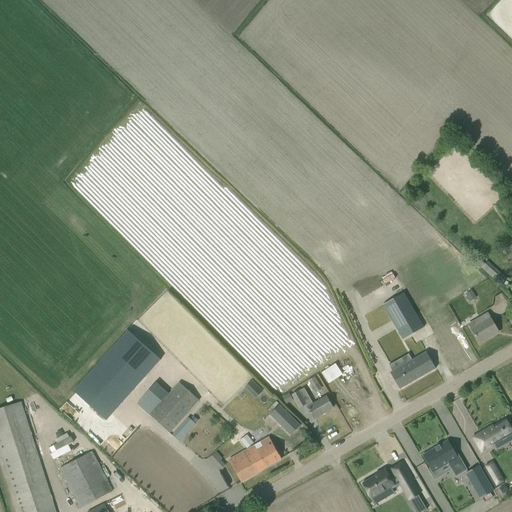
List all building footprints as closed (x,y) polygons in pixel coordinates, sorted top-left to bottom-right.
[(488,263),(483,267),(495,281),(500,276),(488,263)] [(472,290),(466,293),(470,301),(476,298),(472,290)] [(404,293),(383,305),(403,339),(423,328),(404,293)] [(471,329),(479,343),(498,332),(488,314),(480,318),(482,323),(471,329)] [(128,330),(73,391),(86,402),(106,421),(120,404),(161,360),(138,339),(128,330)] [(425,352),(389,372),(399,389),(435,368),(425,352)] [(324,370),(329,382),(345,375),(340,363),(324,370)] [(322,389),(314,377),(308,381),(315,393),(322,389)] [(161,388),(142,409),(170,433),(199,401),(179,383),(168,395),(161,388)] [(257,386),(250,392),(255,397),(262,391),(257,386)] [(306,404),(309,410),(314,419),(333,408),(326,397),(313,405),(304,389),(292,395),(299,408),(306,404)] [(289,394),(282,397),(286,403),(292,400),(289,394)] [(0,452),(18,511),(56,511),(22,402),(0,408),(0,452)] [(279,405),(270,414),(291,435),(300,426),(279,405)] [(188,417),(172,435),(179,441),(195,423),(188,417)] [(496,448),(511,439),(511,430),(506,420),(493,427),(493,426),(474,437),(482,451),(494,444),(496,448)] [(246,435),(240,440),(246,448),(253,443),(246,435)] [(229,460),(241,482),(281,459),(269,437),(229,460)] [(437,458),(425,466),(434,482),(449,474),(452,478),(464,471),(456,457),(454,458),(449,451),(441,456),(440,455),(436,458),(437,458)] [(65,466),(60,468),(79,507),(113,491),(93,452),(88,454),(65,466)] [(217,452),(209,459),(214,465),(222,458),(217,452)] [(479,466),(466,474),(480,499),(493,491),(479,466)] [(376,475),(362,484),(371,499),(381,493),(380,493),(390,487),(392,490),(400,485),(409,500),(420,494),(412,480),(413,479),(408,471),(396,478),(392,472),(388,474),(385,469),(375,474),(376,475)] [(500,474),(489,480),(494,489),(504,483),(500,474)] [(500,489),(502,493),(508,490),(505,485),(500,489)] [(422,501),(413,507),(416,511),(421,511),(427,509),(422,501)] [(108,511),(108,510),(107,511),(103,503),(87,511),(108,511)]
